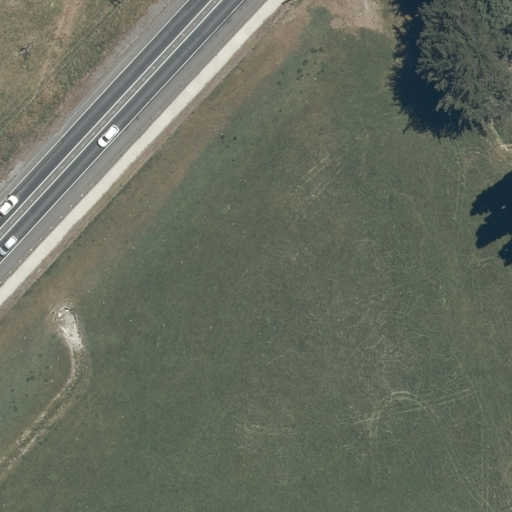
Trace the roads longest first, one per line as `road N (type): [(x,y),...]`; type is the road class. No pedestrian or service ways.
road 1 (trunk): [(234,0),(0,254)]
road 2 (trunk): [(0,216),(201,0)]
